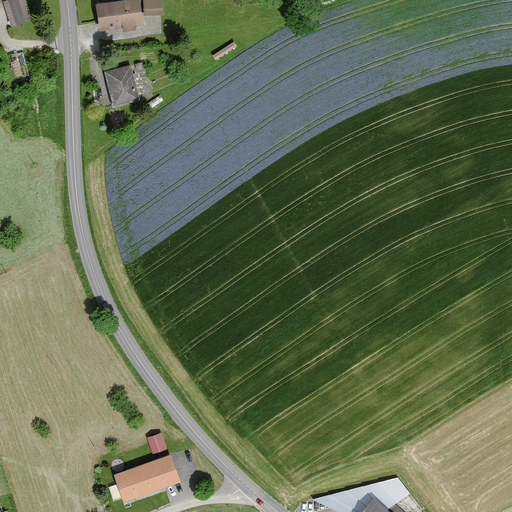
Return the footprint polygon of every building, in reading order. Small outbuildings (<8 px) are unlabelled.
[(23,0),(9,0),(3,2),(10,28),(30,23),(23,0)] [(143,0),(144,17),(163,15),(161,0),(143,0)] [(137,1),(93,6),(96,32),(120,29),(120,32),(134,31),(133,27),(140,26),(137,1)] [(138,102),(129,67),(103,74),(111,109),(138,102)] [(149,437),(155,454),(169,449),(163,432),(149,437)] [(114,475),(124,501),(181,479),(171,453),(114,475)] [(407,492),(396,478),(312,501),(333,511),(400,511),(394,506),(407,492)]
